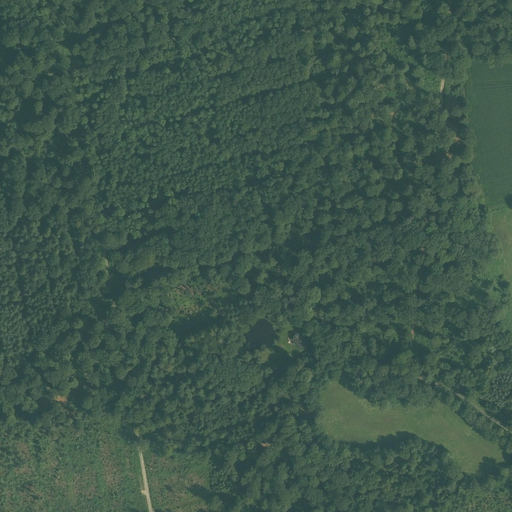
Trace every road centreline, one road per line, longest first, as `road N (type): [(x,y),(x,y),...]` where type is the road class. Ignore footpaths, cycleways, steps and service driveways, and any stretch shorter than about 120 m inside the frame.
road 1 (track): [(147,511),(69,66),(0,86)]
road 2 (track): [(451,0),(409,356),(413,379)]
road 3 (track): [(57,0),(69,66),(308,0)]
road 4 (unclassified): [(511,433),(443,386),(373,373)]
